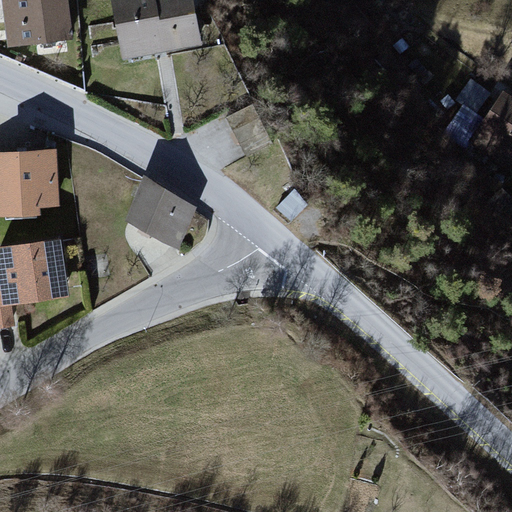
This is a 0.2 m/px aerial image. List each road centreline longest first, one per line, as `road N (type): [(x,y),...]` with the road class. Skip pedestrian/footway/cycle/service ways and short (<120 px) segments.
road 1 (residential): [(276,244),(169,160),(0,81)]
road 2 (residential): [(276,244),(158,298),(0,394)]
road 3 (residential): [(511,451),(276,244)]
